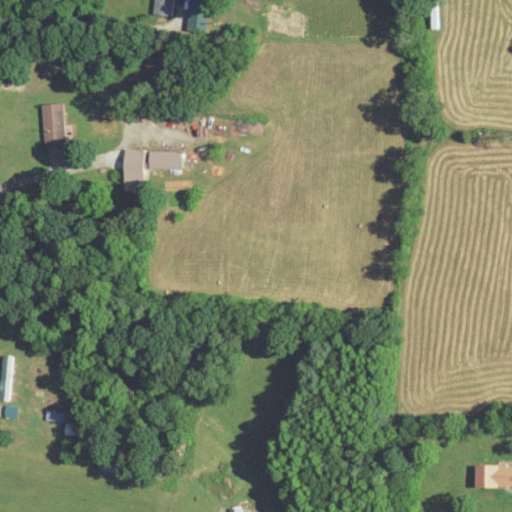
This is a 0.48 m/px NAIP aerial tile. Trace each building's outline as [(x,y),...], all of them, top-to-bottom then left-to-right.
[(173,16),(174,0),(154,0),(153,15),(173,16)] [(187,0),(188,30),(207,30),(206,0),(187,0)] [(69,144),(68,103),(46,103),(47,144),(69,144)] [(149,168),(185,169),(186,151),(128,150),(128,192),(148,192),(149,168)] [(12,356),(1,356),(0,400),(11,400),(12,356)] [(103,470),(126,475),(129,461),(106,456),(103,470)] [(471,488),(511,488),(511,466),(471,467),(471,488)]
